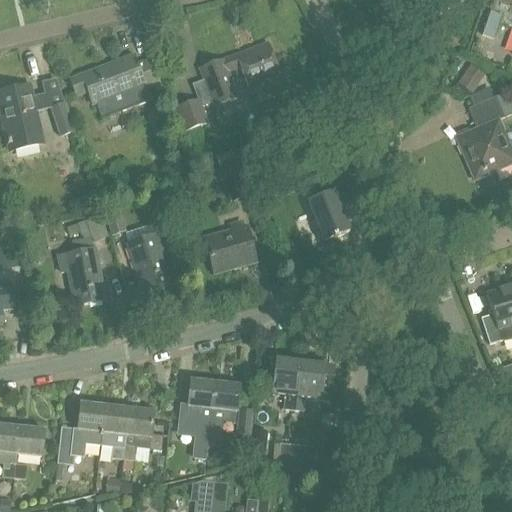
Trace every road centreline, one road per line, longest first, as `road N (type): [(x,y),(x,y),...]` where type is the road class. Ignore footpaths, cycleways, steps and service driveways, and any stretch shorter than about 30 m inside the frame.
road 1 (residential): [(0,375),(144,349),(367,285)]
road 2 (unclassified): [(430,265),(318,0)]
road 3 (residential): [(346,511),(367,285)]
road 4 (unclassified): [(511,456),(430,265)]
road 5 (residential): [(0,39),(168,0)]
